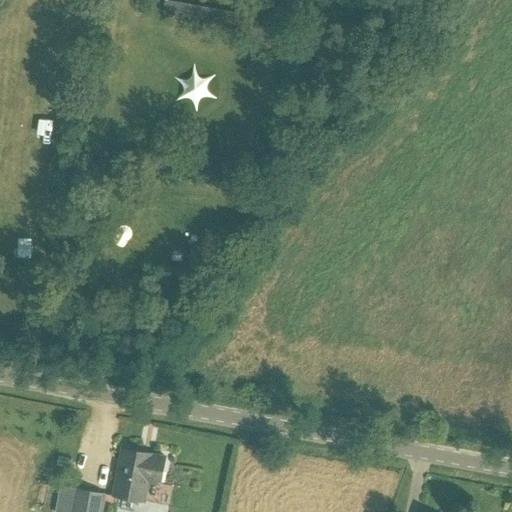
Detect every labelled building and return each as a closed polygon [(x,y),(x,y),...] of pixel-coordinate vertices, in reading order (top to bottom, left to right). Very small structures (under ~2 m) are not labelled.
[(163,13),(241,27),(276,54),(284,44),(247,15),(165,0),(163,13)] [(43,173),(44,156),(25,155),(24,172),(43,173)] [(121,448),(112,496),(145,502),(148,482),(160,485),(166,457),(153,455),(153,454),(121,448)] [(79,452),(76,472),(87,474),(90,454),(79,452)] [(72,511),(100,511),(102,504),(104,494),(77,489),(75,499),(72,511)]
